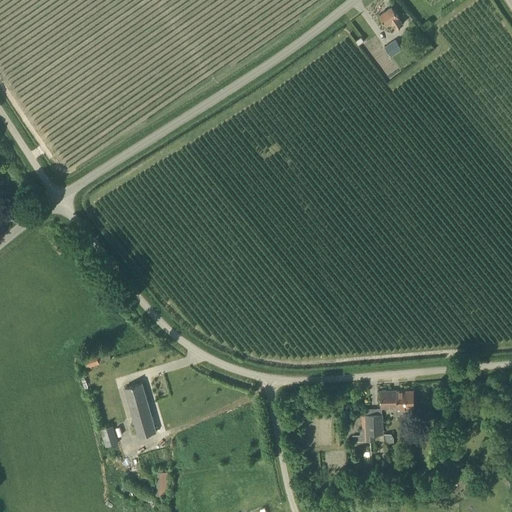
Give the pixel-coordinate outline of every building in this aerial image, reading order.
[(402,24),(398,18),(399,17),(392,6),(379,15),(387,26),(393,21),(397,28),(402,24)] [(358,44),(364,40),(361,36),(355,40),(358,44)] [(391,56),(403,48),(396,39),(385,47),(391,56)] [(59,253),(70,247),(65,239),(54,245),(59,253)] [(87,367),(109,359),(106,351),(84,359),(87,367)] [(139,436),(156,431),(142,382),(125,387),(139,436)] [(415,408),(414,389),(397,390),(380,390),(381,407),(396,406),(396,408),(415,408)] [(360,441),(375,440),(375,434),(379,434),(379,414),(362,414),(363,429),(360,429),(360,441)] [(107,447),(118,443),(112,425),(101,429),(107,447)] [(148,472),(173,465),(168,447),(137,456),(142,473),(147,471),(148,472)] [(456,480),(456,466),(447,466),(447,480),(456,480)] [(166,496),(167,472),(158,471),(156,495),(166,496)]
